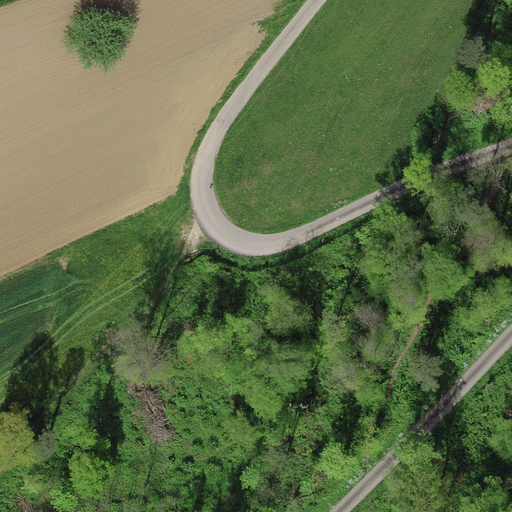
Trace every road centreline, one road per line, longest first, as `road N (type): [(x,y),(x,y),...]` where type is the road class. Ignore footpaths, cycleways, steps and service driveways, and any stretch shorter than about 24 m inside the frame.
road 1 (unclassified): [(317,0),(230,108),(201,163),(205,207),(223,236),(265,244),(457,159),(511,145)]
road 2 (unclassified): [(511,327),(330,511)]
